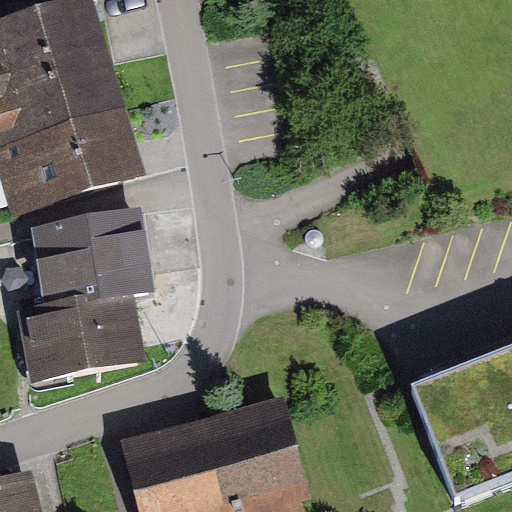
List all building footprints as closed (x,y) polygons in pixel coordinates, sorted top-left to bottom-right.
[(96,7),(0,33),(0,131),(21,210),(142,178),(96,7)] [(151,226),(37,243),(50,323),(26,327),(35,387),(150,369),(141,312),(164,308),(151,226)] [(511,366),(413,404),(454,511),(467,511),(511,495),(511,366)] [(316,511),(294,411),(131,446),(144,511),(316,511)] [(41,511),(33,481),(0,489),(0,511),(41,511)]
